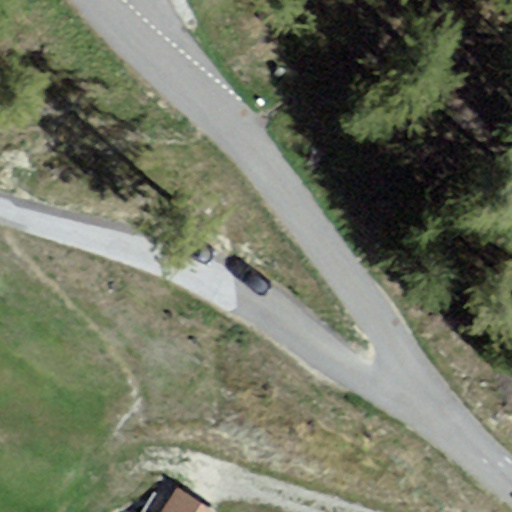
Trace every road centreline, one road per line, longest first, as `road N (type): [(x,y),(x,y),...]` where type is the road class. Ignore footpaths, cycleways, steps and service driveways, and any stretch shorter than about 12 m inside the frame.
road 1 (unclassified): [(125,0),(314,227),(422,386)]
road 2 (residential): [(422,386),(395,391),(369,380),(320,341),(167,251),(0,205)]
road 3 (unclassified): [(422,386),(458,434),(511,476)]
